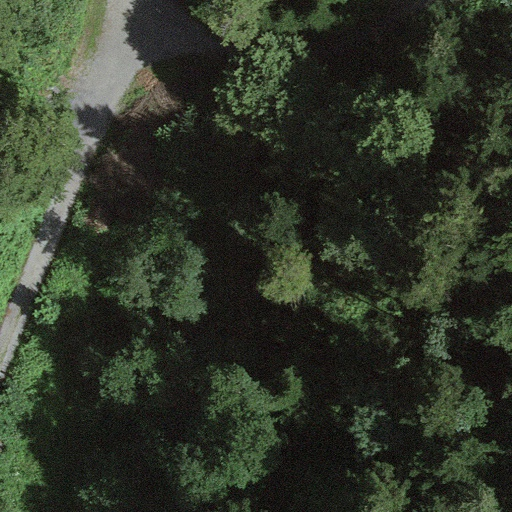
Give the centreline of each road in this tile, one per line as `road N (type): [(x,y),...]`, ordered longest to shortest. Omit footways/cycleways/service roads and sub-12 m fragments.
road 1 (track): [(0,358),(116,84),(132,0)]
road 2 (track): [(410,0),(312,47),(260,51),(180,32),(158,0)]
